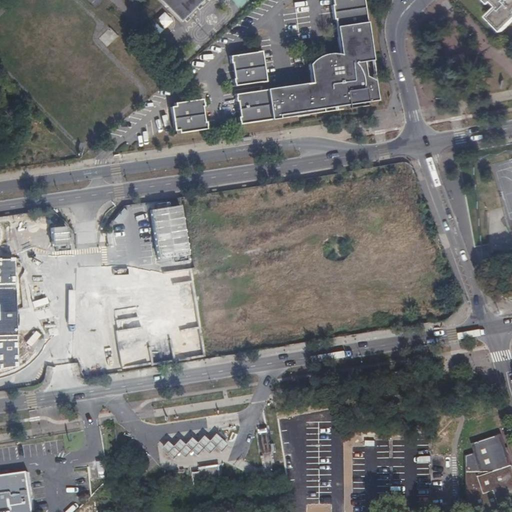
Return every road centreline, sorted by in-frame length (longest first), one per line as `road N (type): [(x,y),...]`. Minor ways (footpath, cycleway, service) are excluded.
road 1 (primary): [(0,406),(490,328)]
road 2 (primary): [(419,143),(0,209)]
road 3 (residential): [(490,328),(419,143)]
road 4 (residential): [(419,143),(394,50),(401,11),(414,0)]
